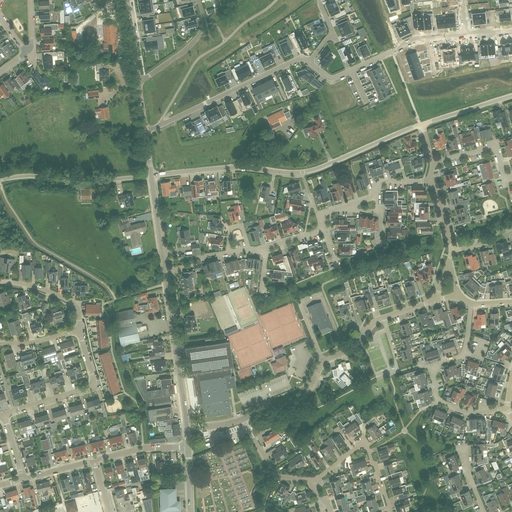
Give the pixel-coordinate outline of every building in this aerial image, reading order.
[(49,4),(52,4),(51,0),(45,0),(45,1),(39,2),(40,8),(49,8),(49,4)] [(78,6),(77,4),(75,0),(67,0),(69,4),(65,6),(66,14),(71,12),(70,10),(78,6)] [(337,0),(336,0),(327,0),(329,3),(326,5),(328,10),(338,6),(336,1),(337,0)] [(385,0),(387,4),(388,4),(389,7),(394,6),(395,11),(400,9),(398,0),(385,0)] [(154,14),(153,5),(141,7),(141,9),(140,9),(141,13),(148,12),(148,15),(154,14)] [(183,6),(176,7),(178,14),(183,13),(183,17),(184,17),(194,14),(193,7),(187,8),(183,9),(183,6)] [(341,11),(338,6),(328,10),(331,16),(334,15),(335,19),(346,14),(344,10),(341,11)] [(504,9),(496,10),(496,14),(499,14),(500,20),(511,19),(510,12),(509,12),(504,13),(504,9)] [(489,11),(479,12),(480,24),(486,23),(486,17),(490,17),(489,11)] [(50,21),(49,15),(49,12),(44,12),(43,13),(43,14),(43,15),(40,15),(40,22),(50,21)] [(479,12),(469,13),(469,19),(473,18),(474,24),(480,24),(479,12)] [(419,14),(413,14),(414,24),(414,28),(418,28),(419,30),(425,29),(424,18),(424,17),(419,18),(419,14)] [(428,18),(424,18),(425,29),(432,29),(431,23),(434,22),(433,14),(428,14),(428,18)] [(143,21),(143,24),(142,24),(143,27),(156,25),(155,19),(157,19),(157,15),(150,16),(150,20),(147,20),(143,21),(143,20),(143,21)] [(337,26),(336,26),(338,29),(339,31),(351,25),(347,17),(341,19),(342,23),(340,23),(337,25),(337,26)] [(405,23),(401,24),(406,34),(407,34),(407,35),(411,33),(411,32),(411,31),(409,27),(413,25),(412,17),(404,20),(405,23)] [(198,26),(196,20),(191,21),(190,18),(183,20),(186,30),(198,26)] [(254,24),(255,29),(272,25),(271,20),(254,24)] [(314,21),(306,25),(308,28),(311,27),(311,28),(311,29),(312,32),(313,33),(316,31),(317,34),(320,33),(325,30),(324,26),(325,26),(323,23),(316,26),(314,21)] [(396,23),(392,25),(395,34),(398,32),(400,36),(400,37),(401,37),(405,36),(405,35),(406,34),(401,24),(398,26),(396,23)] [(41,36),(52,35),(51,30),(58,30),(58,24),(50,25),(50,27),(49,28),(41,29),(41,36)] [(117,43),(118,43),(117,24),(103,24),(104,43),(117,43)] [(143,27),(143,30),(144,30),(145,33),(144,33),(145,33),(147,33),(151,32),(152,35),(159,34),(159,29),(156,29),(156,25),(143,27)] [(340,33),(339,33),(341,36),(342,36),(342,37),(342,36),(345,35),(347,34),(349,37),(355,34),(351,25),(339,31),(340,33)] [(296,37),(294,38),(300,51),(303,49),(302,48),(305,47),(308,45),(303,34),(296,37)] [(147,42),(145,42),(146,50),(153,48),(157,48),(157,45),(163,44),(162,36),(152,38),(151,38),(152,41),(147,42)] [(281,44),(280,45),(285,56),(292,52),(290,49),(288,45),(291,43),(288,37),(284,39),(286,42),(281,44)] [(50,46),(54,46),(53,38),(44,39),(44,43),(41,43),(42,50),(50,50),(50,46)] [(0,52),(1,52),(4,49),(9,56),(16,51),(9,42),(6,44),(3,46),(1,44),(0,44),(0,52)] [(117,43),(104,43),(103,43),(104,48),(108,48),(109,52),(117,51),(117,43)] [(269,51),(264,53),(266,57),(267,60),(268,62),(269,64),(270,64),(271,65),(274,63),(274,62),(275,61),(273,58),(271,54),(277,51),(274,43),(267,46),(269,51)] [(370,54),(366,44),(359,47),(357,43),(354,45),(357,52),(360,51),(363,58),(370,54)] [(501,49),(498,49),(499,61),(505,60),(504,55),(509,54),(508,43),(501,44),(501,48),(501,49)] [(495,44),(488,45),(489,55),(493,54),(493,57),(499,57),(499,56),(498,50),(495,50),(495,46),(495,44)] [(481,51),(478,52),(479,54),(479,59),(485,58),(484,55),(489,55),(488,45),(481,45),(481,47),(481,51)] [(338,50),(341,58),(345,56),(347,60),(348,63),(355,60),(350,50),(346,51),(344,47),(338,50)] [(473,48),(470,48),(468,49),(469,61),(475,60),(475,62),(479,62),(479,59),(479,54),(475,54),(475,49),(474,48),(473,48)] [(468,49),(466,49),(463,49),(461,49),(462,50),(462,55),(459,56),(459,57),(459,64),(463,63),(463,61),(469,61),(468,49)] [(324,58),(320,62),(326,67),(333,59),(329,56),(331,54),(325,50),(321,56),(324,58)] [(455,50),(449,51),(450,62),(454,61),(454,65),(459,64),(459,57),(456,57),(455,54),(455,50)] [(444,59),(440,59),(442,66),(447,65),(447,62),(450,62),(449,51),(443,51),(443,53),(444,59)] [(57,59),(64,59),(63,52),(49,52),(49,56),(43,56),(43,64),(44,64),(44,68),(53,68),(52,56),(57,56),(57,59)] [(408,62),(418,58),(416,52),(406,56),(408,62)] [(255,54),(250,57),(253,63),(260,60),(262,64),(263,67),(264,67),(265,67),(268,66),(268,65),(269,64),(268,62),(267,60),(266,57),(264,53),(256,57),(255,54)] [(156,62),(167,61),(167,54),(155,54),(156,62)] [(420,64),(418,58),(408,62),(410,68),(420,64)] [(251,74),(252,74),(249,68),(251,67),(249,61),(246,63),(246,64),(241,66),(246,77),(248,75),(251,74)] [(106,62),(96,62),(96,71),(100,71),(100,81),(109,81),(109,69),(107,69),(107,65),(106,65),(106,62)] [(420,64),(410,68),(412,74),(422,70),(420,64)] [(231,70),(233,75),(237,74),(239,80),(240,79),(243,78),(246,77),(241,66),(235,69),(234,68),(231,70)] [(368,77),(369,76),(381,71),(379,67),(376,68),(375,66),(365,71),(368,77)] [(219,78),(215,79),(218,86),(228,82),(228,81),(227,78),(231,76),(228,70),(223,73),(224,75),(219,78)] [(302,71),(297,73),(298,76),(298,78),(299,77),(300,80),(305,78),(307,80),(307,81),(310,83),(314,86),(317,82),(318,81),(314,78),(315,77),(306,70),(305,70),(302,71)] [(422,70),(412,74),(414,80),(424,76),(422,70)] [(384,77),(381,71),(369,76),(368,77),(369,77),(372,83),(384,77)] [(25,74),(24,73),(23,72),(17,76),(20,80),(19,81),(17,82),(23,90),(26,87),(26,86),(26,85),(27,84),(28,83),(27,82),(29,80),(27,77),(27,76),(26,74),(25,74)] [(50,83),(47,79),(44,75),(42,77),(40,77),(37,72),(33,75),(42,87),(45,85),(46,86),(50,83)] [(287,91),(292,89),(294,91),(297,90),(293,80),(290,81),(287,76),(284,77),(284,78),(281,79),(284,84),(283,84),(287,91)] [(14,78),(12,80),(10,77),(4,82),(5,84),(5,85),(6,87),(7,87),(10,90),(12,88),(13,89),(14,89),(15,88),(17,90),(19,88),(21,91),(23,90),(20,87),(14,78)] [(372,83),(375,89),(387,84),(384,77),(372,83)] [(266,83),(271,94),(278,91),(272,79),(266,83)] [(265,97),(271,94),(266,83),(259,86),(265,97)] [(4,96),(5,96),(6,95),(7,97),(10,94),(2,84),(0,85),(0,95),(1,95),(1,96),(2,96),(3,96),(4,96)] [(376,96),(377,96),(390,90),(387,84),(375,89),(378,95),(376,96)] [(258,99),(255,100),(260,109),(262,108),(258,100),(265,97),(259,86),(252,89),(258,99)] [(391,94),(390,90),(377,96),(379,102),(389,97),(389,95),(391,94)] [(242,102),(240,103),(243,108),(251,104),(246,93),(240,96),(242,100),(242,102)] [(231,101),(225,104),(231,115),(235,113),(237,116),(242,114),(238,105),(234,107),(232,103),(231,101)] [(213,108),(211,109),(217,121),(222,119),(223,122),(228,119),(224,112),(224,111),(220,113),(217,108),(217,106),(213,108)] [(96,114),(100,113),(101,119),(109,118),(108,107),(99,108),(99,109),(95,109),(96,114)] [(208,117),(204,119),(205,121),(207,126),(217,121),(211,109),(209,111),(209,110),(205,112),(205,113),(208,117)] [(505,111),(501,112),(500,110),(493,112),(496,122),(501,121),(503,127),(508,125),(505,111)] [(267,118),(271,127),(287,120),(283,111),(267,118)] [(317,128),(318,131),(325,129),(322,122),(321,122),(318,117),(314,119),(317,124),(314,125),(315,128),(317,128)] [(198,130),(200,133),(205,131),(202,125),(198,127),(197,126),(195,127),(194,125),(193,125),(191,123),(191,122),(190,122),(189,121),(185,123),(186,124),(185,125),(189,134),(198,130)] [(487,138),(492,136),(491,131),(494,130),(492,124),(487,126),(488,129),(484,130),(487,138)] [(317,132),(318,131),(317,128),(315,128),(314,125),(304,129),(305,133),(309,132),(311,137),(313,136),(314,137),(316,136),(316,135),(318,134),(317,132)] [(477,136),(478,140),(481,139),(482,139),(482,140),(487,139),(486,138),(487,138),(484,130),(483,125),(475,127),(475,129),(475,130),(477,135),(477,136)] [(439,138),(434,139),(437,149),(444,147),(443,145),(447,144),(446,140),(444,133),(442,127),(439,128),(440,134),(438,134),(439,138)] [(461,145),(464,145),(464,146),(465,146),(465,147),(468,146),(468,145),(470,145),(468,137),(465,137),(464,133),(462,134),(461,130),(457,131),(458,136),(461,145)] [(478,141),(478,140),(477,136),(477,135),(475,130),(470,131),(471,136),(468,137),(470,145),(472,144),(472,145),(475,145),(475,143),(476,143),(475,142),(478,141)] [(410,137),(405,139),(406,144),(406,145),(408,151),(418,148),(416,142),(412,143),(410,137)] [(456,138),(455,138),(453,139),(453,137),(448,139),(451,150),(458,148),(456,138)] [(413,165),(414,169),(423,166),(421,158),(417,159),(416,158),(415,156),(409,158),(409,157),(401,159),(402,164),(407,162),(408,164),(410,163),(411,165),(412,165),(413,165)] [(374,164),(378,176),(382,175),(382,173),(383,173),(382,170),(385,169),(384,166),(383,164),(381,158),(377,159),(378,162),(378,163),(374,164)] [(392,161),(395,173),(401,171),(399,164),(402,164),(400,159),(392,161)] [(374,177),(378,176),(374,164),(373,161),(364,163),(367,172),(370,171),(372,177),(373,176),(374,177)] [(386,174),(389,173),(390,174),(395,173),(392,161),(383,164),(384,166),(385,169),(386,174)] [(480,170),(491,167),(490,162),(479,165),(480,170)] [(482,175),(493,172),(491,167),(480,170),(482,175)] [(446,181),(455,178),(455,175),(457,174),(456,169),(450,170),(451,174),(445,175),(446,181)] [(483,181),(494,178),(493,172),(482,175),(483,181)] [(367,188),(366,185),(370,184),(368,180),(366,173),(359,175),(360,179),(357,180),(360,190),(367,188)] [(464,185),(464,182),(462,183),(461,180),(456,181),(455,178),(446,181),(447,186),(450,186),(453,185),(454,188),(455,188),(461,186),(464,185)] [(215,179),(207,180),(208,182),(205,183),(205,192),(214,191),(214,195),(218,195),(218,191),(216,191),(215,179)] [(202,180),(194,181),(195,184),(191,184),(191,189),(192,189),(193,197),(199,196),(198,192),(203,192),(202,180)] [(223,181),(223,183),(219,183),(220,188),(221,188),(221,195),(227,194),(227,191),(231,190),(230,184),(233,184),(232,181),(230,181),(230,180),(223,181)] [(326,185),(325,185),(324,180),(320,182),(322,189),(318,190),(320,193),(316,194),(319,203),(327,200),(325,195),(328,194),(326,185)] [(353,194),(353,193),(356,192),(355,187),(354,187),(352,181),(346,183),(347,186),(344,187),(347,196),(349,195),(350,196),(352,195),(353,194)] [(161,183),(163,195),(170,194),(169,191),(176,190),(175,185),(169,185),(169,182),(161,183)] [(340,198),(340,196),(343,195),(340,185),(339,182),(332,184),(334,191),(331,192),(334,200),(340,198)] [(291,198),(297,199),(298,195),(299,195),(298,192),(301,191),(300,187),(299,183),(299,184),(298,183),(295,184),(295,183),(290,185),(290,186),(287,187),(289,194),(290,194),(291,198)] [(483,191),(493,188),(492,183),(482,185),(483,191)] [(183,187),(183,189),(180,190),(181,196),(192,195),(191,186),(183,187)] [(268,198),(268,196),(270,187),(263,186),(261,197),(263,197),(268,198)] [(412,186),(412,193),(416,193),(416,197),(426,197),(426,190),(423,190),(423,186),(412,186)] [(460,189),(461,189),(461,186),(455,188),(455,191),(449,192),(449,193),(448,193),(449,197),(450,197),(451,198),(459,196),(458,193),(461,192),(460,189)] [(493,188),(483,191),(484,196),(495,193),(493,188)] [(91,189),(81,189),(81,198),(91,198),(91,189)] [(384,200),(393,200),(397,200),(397,197),(397,191),(391,191),(391,194),(384,194),(384,200)] [(134,204),(132,198),(133,198),(132,193),(118,196),(120,202),(125,201),(126,207),(134,204)] [(271,204),(271,203),(272,197),(268,196),(268,198),(263,197),(262,201),(267,202),(266,208),(270,208),(269,210),(273,211),(274,205),(271,204)] [(459,199),(459,196),(451,198),(451,199),(450,199),(451,203),(452,203),(452,204),(458,202),(459,205),(461,205),(465,204),(466,203),(469,202),(469,199),(463,201),(463,198),(459,199)] [(301,206),(302,202),(291,200),(290,206),(294,206),(293,212),(303,214),(304,207),(301,206)] [(391,209),(395,209),(397,209),(401,209),(401,205),(397,205),(397,203),(393,203),(393,200),(384,200),(384,206),(391,206),(391,209)] [(418,212),(428,212),(428,211),(429,211),(429,207),(428,207),(428,206),(422,206),(422,203),(415,203),(415,209),(418,209),(418,212)] [(466,213),(467,212),(467,209),(468,209),(466,203),(465,204),(461,205),(461,208),(456,209),(457,215),(466,213)] [(230,207),(231,211),(228,212),(231,222),(238,220),(237,216),(241,215),(240,211),(239,211),(238,206),(233,206),(230,207)] [(387,218),(398,218),(398,214),(401,214),(401,209),(397,209),(395,209),(391,209),(390,209),(390,212),(388,212),(388,218),(387,218)] [(415,215),(415,222),(427,222),(427,218),(428,218),(429,218),(429,213),(428,213),(428,212),(418,212),(418,215),(415,215)] [(467,212),(466,213),(457,215),(458,221),(464,219),(465,222),(471,221),(469,215),(468,215),(467,212)] [(129,220),(129,221),(128,217),(121,219),(122,222),(121,223),(120,225),(120,227),(122,228),(124,228),(126,236),(131,234),(134,247),(142,245),(139,232),(143,231),(143,230),(146,230),(147,228),(145,224),(144,223),(141,223),(131,226),(129,220)] [(213,217),(212,222),(208,222),(207,229),(211,229),(221,230),(222,223),(219,223),(220,218),(213,217)] [(367,232),(367,217),(360,217),(360,224),(357,224),(357,231),(362,231),(363,232),(367,232)] [(367,217),(367,232),(370,232),(371,231),(377,231),(377,220),(373,220),(373,218),(367,218),(367,217)] [(398,218),(387,218),(387,225),(394,225),(394,228),(400,228),(400,222),(397,222),(397,218),(398,218)] [(292,231),(292,229),(293,229),(294,230),(298,225),(289,219),(291,220),(289,222),(282,225),(283,229),(282,230),(282,232),(284,233),(285,233),(292,231)] [(350,230),(356,230),(356,227),(350,227),(350,224),(346,224),(346,220),(335,220),(335,227),(343,227),(343,230),(350,230)] [(430,227),(430,223),(417,223),(417,229),(421,229),(421,233),(432,233),(432,227),(430,227)] [(259,225),(253,227),(254,230),(250,232),(253,241),(259,239),(258,235),(262,234),(259,225)] [(267,239),(268,239),(269,239),(271,239),(271,238),(274,237),(273,234),(278,232),(276,226),(271,227),(264,229),(267,239)] [(400,235),(400,229),(390,229),(390,232),(387,232),(387,239),(396,239),(396,235),(400,235)] [(180,231),(181,232),(179,232),(180,236),(181,236),(182,239),(180,239),(181,243),(182,243),(182,246),(187,245),(186,243),(190,242),(194,241),(194,238),(190,238),(189,230),(180,231)] [(343,235),(338,235),(336,235),(336,238),(335,238),(335,239),(335,240),(336,240),(336,241),(346,241),(346,237),(349,237),(349,232),(343,232),(343,235)] [(217,239),(215,239),(216,235),(209,234),(208,237),(209,237),(209,242),(211,243),(211,244),(211,246),(212,246),(212,248),(217,248),(217,247),(219,247),(219,245),(219,244),(222,244),(223,239),(217,238),(217,239)] [(322,248),(321,244),(318,245),(317,241),(308,244),(309,248),(309,249),(310,250),(311,250),(312,250),(313,254),(323,251),(323,250),(323,249),(324,249),(323,249),(323,248),(322,248)] [(497,245),(500,254),(504,252),(505,256),(509,255),(510,257),(511,256),(511,249),(509,250),(506,241),(501,243),(501,242),(497,243),(497,244),(497,245)] [(200,254),(198,244),(191,245),(192,251),(193,255),(200,254)] [(349,247),(343,247),(340,247),(340,254),(349,254),(349,250),(355,250),(355,244),(349,244),(349,247)] [(297,267),(295,260),(299,259),(296,249),(293,250),(292,250),(289,250),(289,251),(290,255),(287,256),(291,269),(297,267)] [(494,255),(493,253),(489,254),(489,250),(485,250),(485,249),(481,250),(481,251),(483,261),(488,260),(490,265),(496,264),(494,255)] [(284,262),(284,261),(282,254),(272,257),(274,264),(279,263),(281,267),(284,266),(286,272),(291,272),(288,261),(284,262)] [(479,268),(477,260),(476,256),(472,256),(472,255),(465,256),(467,265),(471,265),(472,270),(479,268)] [(322,268),(321,267),(324,266),(322,259),(318,261),(317,257),(307,260),(309,266),(313,264),(315,270),(318,269),(318,270),(322,268)] [(1,258),(0,262),(0,263),(3,264),(3,268),(2,271),(10,272),(10,268),(10,266),(14,267),(15,260),(11,259),(11,261),(4,260),(4,258),(1,258)] [(252,270),(254,259),(248,258),(247,264),(244,264),(243,269),(252,270)] [(217,260),(216,260),(216,259),(212,261),(212,262),(211,262),(215,274),(222,272),(224,271),(222,266),(219,266),(218,262),(217,260)] [(237,271),(243,269),(244,264),(245,259),(243,259),(240,260),(242,265),(239,266),(237,261),(237,259),(231,261),(234,270),(237,269),(237,271)] [(254,259),(252,270),(253,270),(253,267),(256,267),(255,271),(256,271),(261,271),(262,266),(259,266),(260,261),(260,259),(254,259)] [(215,274),(211,262),(210,261),(206,263),(206,264),(203,265),(205,271),(207,276),(215,274)] [(235,273),(234,270),(231,261),(225,263),(227,270),(225,271),(226,276),(232,274),(235,273)] [(431,264),(426,265),(422,266),(426,279),(427,279),(428,280),(430,279),(430,278),(432,278),(431,275),(435,274),(433,270),(431,264)] [(68,288),(68,278),(68,274),(63,274),(63,268),(59,266),(59,272),(59,274),(59,275),(59,280),(62,280),(62,288),(68,288)] [(419,269),(413,270),(417,281),(420,280),(421,282),(422,282),(423,282),(425,282),(425,281),(426,280),(426,279),(422,266),(422,267),(419,269)] [(183,290),(184,290),(184,294),(188,294),(188,290),(193,289),(193,288),(191,278),(193,278),(193,277),(196,277),(195,272),(193,272),(193,269),(184,270),(183,271),(183,273),(184,274),(184,275),(181,275),(183,290)] [(56,272),(49,271),(49,281),(56,282),(56,281),(57,281),(58,275),(56,275),(56,272)] [(285,272),(278,271),(277,274),(273,274),(271,273),(271,275),(270,275),(270,277),(271,277),(270,280),(280,281),(281,277),(284,278),(284,276),(285,272)] [(467,287),(470,290),(477,281),(473,277),(475,275),(474,271),(462,274),(464,279),(466,282),(463,285),(466,288),(467,287)] [(410,286),(406,287),(408,295),(415,293),(414,291),(413,286),(416,285),(414,280),(408,281),(410,286)] [(507,288),(505,282),(505,280),(500,281),(500,284),(497,284),(497,286),(497,293),(503,292),(502,287),(506,287),(507,288)] [(403,296),(402,295),(400,289),(403,288),(401,281),(395,283),(396,288),(393,289),(396,299),(403,296)] [(486,287),(483,287),(477,281),(470,290),(472,292),(471,292),(474,295),(477,292),(476,292),(479,288),(482,291),(482,293),(485,294),(485,291),(486,287)] [(83,282),(73,282),(73,289),(76,289),(76,295),(85,295),(85,291),(88,291),(88,286),(85,286),(85,285),(83,285),(83,282)] [(487,284),(486,287),(485,291),(486,291),(486,289),(490,289),(490,293),(490,294),(497,294),(497,293),(497,286),(492,286),(492,282),(487,283),(487,284)] [(368,287),(370,293),(373,292),(374,295),(377,304),(378,304),(378,305),(382,304),(382,303),(383,303),(379,289),(375,290),(373,290),(371,286),(368,287)] [(387,291),(386,288),(383,288),(383,286),(379,288),(379,289),(383,303),(390,300),(387,291)] [(0,304),(0,306),(10,303),(8,296),(5,297),(4,292),(0,293),(0,304)] [(149,304),(157,303),(156,301),(157,301),(157,297),(156,298),(156,297),(155,297),(155,296),(147,297),(146,292),(140,294),(141,298),(143,298),(143,302),(148,301),(149,304)] [(372,298),(370,293),(363,295),(364,295),(361,296),(360,295),(364,308),(364,309),(371,306),(371,305),(374,304),(372,298)] [(21,308),(31,306),(29,299),(26,300),(25,295),(18,297),(21,308)] [(357,310),(364,308),(360,295),(357,296),(351,298),(353,305),(356,304),(357,310)] [(327,317),(321,302),(307,308),(312,319),(310,320),(312,325),(317,323),(322,335),(334,330),(328,316),(327,317)] [(349,303),(338,306),(342,319),(350,316),(348,310),(351,309),(349,303)] [(149,305),(149,304),(142,305),(142,306),(142,307),(143,309),(144,308),(145,310),(145,313),(158,311),(157,310),(158,310),(158,309),(159,309),(158,306),(157,306),(157,304),(149,305)] [(458,322),(457,319),(461,317),(459,310),(460,310),(459,306),(454,308),(454,307),(451,308),(451,309),(450,309),(453,317),(450,319),(452,324),(458,322)] [(446,328),(451,326),(446,311),(443,312),(441,308),(440,307),(438,308),(438,309),(434,310),(436,317),(433,318),(434,322),(443,319),(446,328)] [(66,320),(65,317),(63,310),(57,312),(56,309),(51,310),(55,323),(66,320)] [(142,323),(137,324),(133,309),(116,313),(117,324),(118,327),(117,327),(122,347),(129,345),(129,344),(140,341),(137,328),(143,327),(142,323)] [(24,322),(30,320),(28,312),(22,314),(24,322)] [(427,312),(420,315),(423,324),(428,322),(430,327),(434,325),(432,319),(429,320),(427,312)] [(478,314),(478,318),(474,319),(474,322),(475,322),(475,328),(482,328),(481,324),(486,324),(485,314),(484,314),(482,314),(482,313),(479,313),(479,314),(478,314)] [(491,313),(491,317),(488,317),(489,328),(494,327),(494,323),(499,323),(498,313),(491,313)] [(186,331),(197,330),(196,322),(195,315),(190,316),(190,315),(186,315),(187,318),(184,318),(186,331)] [(43,322),(42,318),(36,320),(37,322),(30,324),(33,333),(43,330),(41,323),(43,322)] [(13,335),(22,332),(18,320),(9,323),(13,335)] [(401,331),(410,328),(409,323),(400,325),(402,329),(400,329),(401,331)] [(238,332),(236,327),(225,331),(227,336),(238,332)] [(154,344),(155,348),(164,347),(163,345),(164,345),(164,341),(163,341),(159,341),(158,337),(153,338),(153,339),(148,339),(149,345),(150,345),(154,344)] [(206,345),(185,348),(185,349),(186,352),(189,378),(193,378),(193,381),(195,396),(197,396),(197,398),(198,404),(199,404),(200,404),(200,408),(205,407),(206,417),(216,415),(231,413),(231,410),(229,400),(229,399),(229,398),(228,387),(230,387),(232,387),(236,386),(234,373),(233,367),(231,352),(229,341),(226,342),(225,337),(224,337),(206,340),(205,340),(205,341),(206,345)] [(401,345),(411,342),(409,337),(401,339),(402,343),(401,343),(401,345)] [(448,343),(451,351),(456,349),(455,346),(458,345),(456,338),(450,340),(451,342),(448,343)] [(451,351),(448,343),(445,344),(444,340),(442,339),(438,341),(439,343),(441,350),(440,349),(443,348),(445,353),(451,351)] [(62,360),(65,359),(63,352),(75,349),(73,341),(60,345),(62,352),(60,352),(62,360)] [(502,351),(507,356),(511,352),(509,349),(511,347),(506,342),(500,348),(502,351)] [(438,351),(441,350),(439,343),(434,345),(434,346),(435,350),(432,351),(434,359),(440,357),(438,351)] [(59,361),(61,360),(62,360),(60,352),(57,353),(55,346),(42,350),(45,358),(54,355),(55,360),(58,359),(59,361)] [(164,349),(164,347),(155,348),(155,353),(152,353),(150,353),(150,356),(151,359),(159,358),(161,358),(160,354),(164,354),(164,353),(165,353),(165,349),(164,349)] [(428,361),(434,359),(432,351),(431,348),(426,349),(422,350),(423,352),(424,356),(426,355),(427,356),(428,361)] [(507,356),(502,351),(500,353),(497,350),(493,355),(488,353),(486,357),(498,361),(499,359),(500,357),(503,360),(507,356)] [(20,366),(22,372),(24,371),(25,371),(24,366),(33,363),(36,362),(35,359),(32,352),(31,352),(31,351),(27,352),(27,353),(20,355),(22,361),(23,365),(20,366)] [(101,361),(111,358),(109,352),(99,354),(101,361)] [(20,366),(19,361),(16,362),(13,353),(5,355),(9,367),(17,365),(18,368),(19,373),(22,372),(20,366)] [(285,369),(285,368),(287,363),(284,356),(276,359),(277,362),(271,364),(275,373),(285,369)] [(65,362),(69,361),(68,358),(65,359),(62,360),(61,360),(64,368),(64,369),(66,368),(65,362)] [(103,368),(113,365),(111,358),(101,361),(103,368)] [(159,358),(151,359),(151,365),(156,364),(156,370),(167,368),(166,360),(161,361),(161,358),(159,358)] [(472,368),(474,362),(473,362),(473,361),(468,359),(467,366),(467,367),(465,366),(462,366),(462,367),(462,368),(462,373),(465,373),(467,373),(468,370),(471,371),(472,368)] [(64,369),(64,368),(61,360),(59,361),(58,361),(56,362),(56,363),(56,364),(57,364),(58,364),(59,364),(61,369),(64,369)] [(341,363),(341,364),(338,364),(338,367),(336,368),(337,373),(335,374),(336,376),(338,376),(341,379),(337,383),(342,388),(346,384),(347,386),(352,381),(351,381),(354,378),(349,374),(348,375),(346,373),(345,370),(347,369),(347,370),(345,362),(341,363)] [(481,371),(477,370),(479,364),(474,362),(472,368),(471,371),(472,371),(471,375),(479,378),(481,371)] [(496,368),(494,372),(503,374),(505,368),(499,367),(500,364),(496,362),(494,368),(496,368)] [(115,371),(114,368),(113,365),(103,368),(105,374),(115,371)] [(462,368),(462,367),(460,367),(457,368),(456,365),(450,367),(452,376),(453,376),(452,375),(456,373),(457,377),(462,375),(462,373),(462,368)] [(43,368),(43,369),(42,366),(33,369),(34,371),(40,370),(43,378),(46,377),(43,368)] [(83,376),(81,368),(80,366),(74,368),(77,378),(83,376)] [(444,369),(445,373),(442,374),(445,382),(450,380),(449,377),(452,376),(450,367),(444,369)] [(51,375),(48,375),(46,368),(43,368),(46,377),(48,376),(49,378),(52,388),(59,386),(56,376),(52,378),(51,375)] [(77,378),(74,368),(67,370),(70,380),(77,378)] [(34,372),(34,371),(33,369),(25,371),(24,371),(27,382),(30,382),(27,374),(34,372)] [(27,382),(24,371),(22,372),(19,373),(16,374),(17,377),(22,376),(24,383),(27,382)] [(56,376),(59,386),(65,384),(62,374),(61,371),(60,371),(59,371),(59,372),(58,373),(59,374),(59,375),(56,376)] [(107,381),(117,378),(115,371),(105,374),(107,381)] [(414,382),(426,378),(425,376),(426,375),(425,373),(424,373),(424,372),(415,375),(414,371),(406,374),(402,375),(403,379),(411,377),(412,380),(413,380),(414,382)] [(501,380),(503,374),(494,372),(493,377),(501,380)] [(174,383),(172,383),(171,382),(171,376),(160,378),(161,387),(162,388),(174,386),(174,383)] [(109,387),(119,384),(117,378),(107,381),(109,387)] [(412,393),(414,392),(420,390),(420,387),(428,385),(427,384),(428,383),(427,381),(426,381),(426,378),(414,382),(415,385),(418,384),(419,387),(411,389),(411,390),(408,390),(409,393),(412,393)] [(138,391),(146,389),(145,379),(135,380),(134,381),(138,391)] [(37,382),(40,392),(46,390),(43,380),(37,382)] [(34,393),(40,392),(37,382),(31,384),(34,393)] [(488,388),(496,391),(498,385),(490,382),(488,388)] [(119,384),(109,387),(111,393),(121,391),(119,384)] [(21,397),(24,396),(28,395),(25,386),(18,387),(21,397)] [(143,401),(146,400),(149,421),(173,417),(172,405),(171,405),(170,394),(175,394),(174,386),(162,388),(161,387),(146,389),(138,391),(143,401)] [(15,399),(21,397),(18,387),(12,389),(15,399)] [(455,390),(454,393),(452,393),(451,397),(452,398),(451,399),(457,402),(458,400),(462,401),(466,390),(460,387),(458,392),(455,390)] [(494,397),(496,391),(488,388),(486,394),(494,397)] [(421,399),(430,396),(428,391),(421,393),(420,390),(414,392),(416,397),(419,396),(421,399)] [(470,406),(470,405),(473,406),(476,401),(475,401),(478,395),(473,393),(472,396),(468,394),(464,403),(470,406)] [(430,396),(421,399),(422,403),(418,404),(420,409),(426,407),(425,404),(431,402),(430,396)] [(92,399),(95,409),(102,407),(99,398),(96,399),(96,398),(92,399)] [(89,411),(95,409),(92,399),(90,400),(90,401),(87,402),(89,411)] [(75,405),(78,414),(84,412),(82,404),(79,405),(78,404),(75,405)] [(72,416),(78,414),(75,405),(73,405),(73,406),(70,407),(72,416)] [(438,420),(441,411),(439,410),(440,409),(437,408),(436,409),(434,414),(431,412),(428,420),(433,422),(434,418),(438,420)] [(59,410),(62,419),(67,417),(65,409),(62,410),(61,409),(59,410)] [(55,421),(62,419),(59,410),(56,411),(56,412),(52,413),(55,421)] [(445,426),(448,419),(445,418),(447,414),(441,411),(438,420),(441,421),(440,424),(445,426)] [(350,425),(355,433),(357,431),(358,432),(360,430),(360,429),(358,426),(357,424),(361,421),(357,415),(356,413),(354,415),(355,417),(351,420),(353,423),(350,425)] [(44,414),(41,415),(44,424),(47,423),(48,427),(51,426),(52,432),(55,431),(53,424),(51,424),(48,414),(44,415),(44,414)] [(38,426),(44,424),(41,415),(38,416),(39,417),(35,418),(38,426)] [(448,419),(445,426),(449,428),(453,430),(455,427),(458,418),(453,416),(453,417),(449,416),(448,419)] [(367,429),(370,434),(378,429),(376,426),(379,424),(375,417),(369,421),(372,426),(370,427),(367,429)] [(132,432),(131,427),(130,427),(130,425),(127,425),(125,418),(120,419),(122,424),(122,426),(125,426),(127,433),(128,437),(129,436),(130,442),(137,440),(136,436),(139,435),(138,431),(137,431),(132,432)] [(458,418),(455,427),(458,428),(457,431),(462,433),(465,426),(461,425),(463,420),(458,418)] [(480,433),(486,433),(485,419),(482,419),(482,418),(476,419),(476,428),(476,431),(480,431),(480,433)] [(24,420),(27,430),(33,428),(30,419),(27,420),(27,419),(24,420)] [(160,426),(163,426),(165,436),(180,434),(179,424),(178,424),(178,422),(176,423),(176,419),(156,421),(156,423),(160,423),(160,426)] [(476,419),(470,419),(470,425),(467,425),(467,431),(473,431),(473,428),(476,428),(476,419)] [(27,432),(27,430),(24,420),(21,421),(21,422),(18,423),(21,432),(21,434),(25,433),(27,432)] [(496,433),(497,430),(500,422),(494,420),(493,424),(490,423),(487,430),(488,431),(492,432),(496,433)] [(280,432),(281,434),(285,431),(284,430),(286,428),(282,422),(276,426),(280,432)] [(500,422),(497,430),(501,431),(500,432),(501,435),(505,436),(508,428),(505,427),(506,423),(500,422)] [(353,434),(355,433),(350,425),(345,429),(350,436),(351,437),(353,435),(353,434)] [(341,431),(341,430),(338,426),(333,430),(336,436),(333,438),(332,436),(329,438),(333,445),(335,443),(338,448),(345,443),(338,433),(341,431)] [(378,429),(370,434),(371,436),(371,437),(373,439),(374,439),(382,434),(384,437),(390,433),(388,430),(386,432),(384,429),(380,432),(378,429)] [(262,438),(267,444),(274,440),(275,443),(281,439),(275,430),(262,438)] [(115,437),(118,445),(124,443),(122,435),(115,437)] [(111,447),(118,445),(115,437),(109,438),(111,447)] [(47,439),(41,441),(44,450),(50,449),(48,443),(47,439)] [(334,454),(331,450),(334,448),(328,439),(323,442),(326,447),(322,450),(328,459),(334,454)] [(510,448),(511,446),(511,440),(510,441),(508,439),(503,441),(507,449),(510,448)] [(97,442),(99,450),(105,448),(103,440),(97,442)] [(93,451),(99,450),(97,442),(91,443),(93,451)] [(60,451),(59,449),(58,444),(55,445),(57,452),(54,453),(56,461),(62,459),(60,451)] [(315,453),(319,450),(315,444),(311,447),(315,453)] [(378,451),(380,459),(381,459),(382,461),(386,459),(386,457),(388,456),(387,453),(390,452),(390,450),(395,448),(393,444),(387,445),(388,448),(386,449),(378,451)] [(474,448),(474,454),(483,454),(483,451),(488,450),(487,444),(485,444),(482,444),(480,444),(475,444),(475,448),(474,448)] [(79,446),(81,454),(87,453),(85,445),(79,446)] [(74,456),(81,454),(79,446),(72,448),(74,456)] [(273,455),(277,461),(287,454),(282,446),(276,450),(277,452),(273,455)] [(60,451),(62,459),(68,458),(66,449),(63,450),(60,451)] [(44,464),(49,463),(48,460),(50,459),(48,452),(44,453),(45,456),(42,456),(44,464)] [(302,459),(304,458),(301,453),(288,462),(291,466),(290,467),(292,469),(297,466),(299,468),(304,464),(301,460),(302,459)] [(316,467),(323,462),(317,453),(310,458),(316,467)] [(447,461),(448,464),(456,460),(454,455),(449,457),(447,453),(441,456),(443,462),(447,461)] [(483,454),(474,454),(475,461),(482,460),(482,464),(488,463),(488,457),(483,457),(483,454)] [(26,458),(29,468),(36,466),(34,457),(30,458),(30,457),(26,458)] [(144,458),(142,459),(141,458),(138,459),(138,460),(140,470),(142,470),(141,470),(147,468),(144,458)] [(358,461),(362,471),(365,470),(366,472),(368,471),(365,460),(363,461),(362,460),(358,461)] [(453,468),(459,466),(456,460),(448,464),(449,467),(446,469),(448,474),(455,472),(453,468)] [(133,471),(135,477),(131,479),(132,483),(140,481),(139,477),(138,477),(139,476),(137,468),(135,469),(133,461),(127,463),(129,471),(134,469),(134,471),(133,471)] [(156,466),(157,466),(157,471),(159,471),(159,473),(177,473),(177,466),(174,466),(164,466),(164,462),(160,462),(160,461),(156,461),(156,466)] [(355,473),(362,471),(358,461),(355,462),(355,463),(353,464),(354,469),(351,470),(353,477),(356,476),(355,473)] [(1,462),(0,462),(0,467),(2,475),(9,473),(7,466),(3,467),(2,462),(1,462)] [(384,465),(387,474),(394,471),(393,466),(396,465),(396,462),(392,463),(384,465)] [(122,464),(119,465),(119,464),(116,465),(117,473),(121,472),(122,478),(124,478),(126,485),(130,483),(126,470),(124,471),(122,464)] [(478,477),(486,474),(484,471),(487,470),(485,464),(480,466),(482,469),(476,472),(478,477)] [(111,466),(105,468),(106,476),(107,480),(110,479),(109,475),(113,474),(111,466)] [(403,477),(402,473),(402,471),(395,473),(397,478),(389,481),(391,487),(401,484),(399,478),(403,477)] [(89,472),(83,474),(86,485),(86,486),(87,491),(86,491),(87,494),(93,493),(89,481),(92,480),(89,472)] [(489,473),(486,474),(478,477),(480,483),(486,480),(487,483),(492,481),(489,473)] [(450,480),(451,484),(460,480),(461,480),(459,475),(457,475),(457,474),(450,477),(448,474),(443,476),(445,482),(450,480)] [(78,475),(72,477),(76,489),(79,488),(78,483),(80,482),(78,475)] [(62,483),(61,483),(62,487),(64,493),(67,491),(69,491),(70,491),(70,489),(69,486),(69,485),(67,478),(65,479),(64,478),(61,479),(61,480),(62,483)] [(361,489),(362,489),(371,486),(369,480),(368,480),(368,478),(360,480),(361,483),(362,489),(361,489)] [(339,482),(338,479),(330,482),(332,488),(340,485),(343,484),(343,481),(339,482)] [(451,495),(456,493),(455,489),(462,486),(463,486),(463,485),(462,483),(461,482),(461,483),(460,480),(451,484),(449,485),(451,488),(448,489),(451,495)] [(43,483),(46,496),(49,496),(48,493),(49,493),(48,489),(51,489),(49,481),(43,483)] [(44,497),(46,496),(43,483),(36,485),(38,492),(42,491),(42,494),(43,494),(44,497)] [(287,501),(291,494),(287,492),(289,487),(282,483),(278,492),(285,495),(284,498),(284,499),(283,502),(286,504),(287,501)] [(343,484),(340,485),(332,488),(334,493),(342,491),(341,488),(344,487),(343,484)] [(30,486),(27,487),(27,486),(24,487),(24,488),(23,488),(25,492),(23,492),(25,499),(30,498),(31,501),(32,507),(38,505),(35,494),(35,495),(33,488),(30,489),(30,486)] [(363,491),(364,494),(364,495),(364,494),(373,492),(371,486),(362,489),(361,489),(361,492),(363,491)] [(503,504),(504,503),(504,504),(505,504),(508,503),(509,502),(508,501),(509,501),(508,498),(511,497),(509,492),(507,487),(505,487),(501,489),(502,493),(499,494),(503,504)] [(115,490),(117,497),(125,495),(123,488),(115,490)] [(162,510),(180,510),(180,501),(175,501),(175,489),(161,489),(162,510)] [(394,497),(398,496),(399,499),(409,496),(407,490),(401,492),(400,489),(392,491),(394,497)] [(462,490),(456,493),(458,498),(461,496),(462,500),(471,496),(469,491),(463,493),(462,490)] [(9,500),(13,499),(11,491),(5,493),(7,498),(4,499),(6,504),(10,503),(9,500)] [(289,502),(291,500),(293,501),(296,500),(297,504),(307,501),(305,496),(306,496),(305,491),(300,492),(300,494),(295,496),(295,495),(296,493),(292,491),(291,494),(287,501),(289,502)] [(496,509),(496,507),(499,506),(497,501),(495,498),(497,497),(495,492),(490,494),(490,493),(491,497),(485,500),(487,505),(488,505),(490,511),(496,509)] [(130,511),(130,509),(135,508),(133,503),(131,504),(129,494),(125,495),(117,497),(113,498),(117,511),(130,511)] [(337,505),(346,502),(344,496),(335,499),(337,505)] [(471,496),(462,500),(464,503),(461,505),(463,510),(468,507),(467,504),(473,502),(471,496)] [(375,497),(366,500),(367,503),(365,504),(365,505),(364,505),(364,507),(368,506),(376,503),(375,497)] [(152,511),(151,499),(143,501),(146,511),(152,511)] [(66,511),(74,511),(78,511),(75,500),(65,503),(66,511)] [(349,501),(346,502),(337,505),(339,511),(340,510),(340,511),(343,511),(346,511),(350,510),(349,507),(348,508),(347,505),(350,504),(350,503),(350,501),(349,501)] [(396,507),(397,511),(405,511),(404,508),(410,506),(409,501),(402,503),(403,505),(396,507)] [(376,503),(368,506),(369,511),(378,509),(376,503)]
